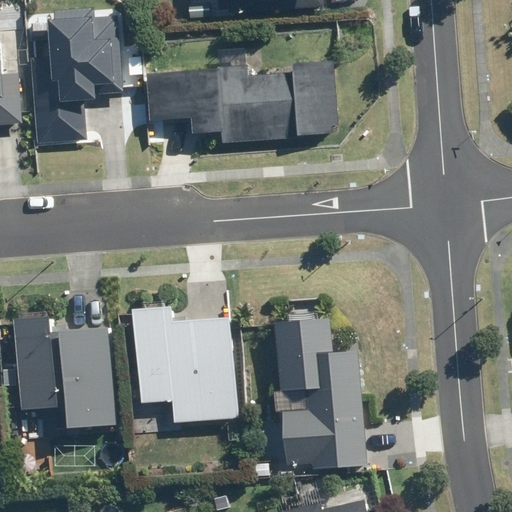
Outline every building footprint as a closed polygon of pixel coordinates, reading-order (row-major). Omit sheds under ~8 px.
[(215,0),(217,15),(324,9),(323,0),(215,0)] [(49,73),(35,74),(37,144),(84,143),(83,103),(97,103),(97,95),(122,94),(120,18),(90,18),(90,9),(54,10),(54,21),(48,21),(49,73)] [(3,46),(0,46),(0,129),(26,129),(26,76),(4,76),(3,46)] [(193,121),(194,135),(223,133),(224,145),(338,139),(334,63),(146,72),(149,123),(193,121)] [(172,305),(136,307),(140,402),(174,400),(175,422),(243,419),(238,317),(172,320),(172,305)] [(53,314),(17,317),(23,409),(59,407),(53,314)] [(311,409),(282,411),(285,466),(365,461),(358,350),(335,351),(333,318),(276,322),(281,396),(310,395),(311,409)] [(111,325),(62,328),(68,428),(117,425),(111,325)] [(278,511),(372,511),(369,493),(278,511)]
